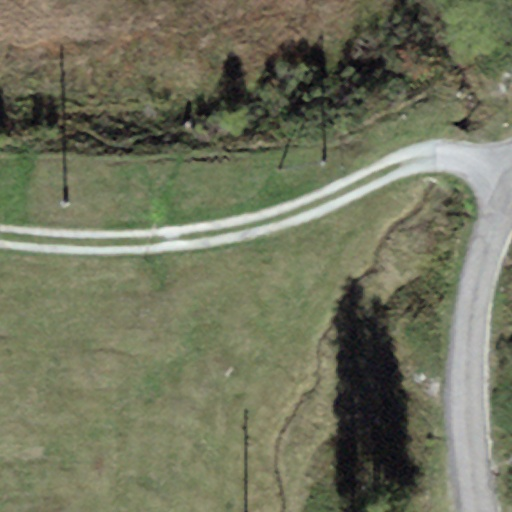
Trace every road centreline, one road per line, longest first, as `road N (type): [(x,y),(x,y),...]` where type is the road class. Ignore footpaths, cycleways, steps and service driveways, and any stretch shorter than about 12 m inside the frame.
road 1 (track): [(510,188),(438,155),(229,229),(82,244),(0,237)]
road 2 (unclassified): [(477,511),(467,408),(472,308),(486,245),(511,185)]
